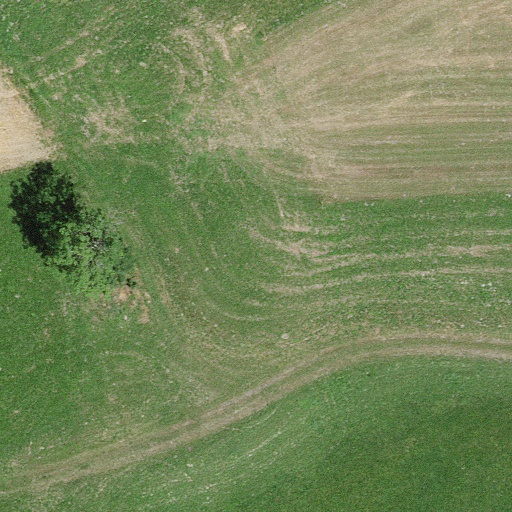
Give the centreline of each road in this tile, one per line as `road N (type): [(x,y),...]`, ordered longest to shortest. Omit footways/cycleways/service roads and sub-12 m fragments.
road 1 (track): [(73,444),(419,334),(511,356)]
road 2 (track): [(0,30),(199,410)]
